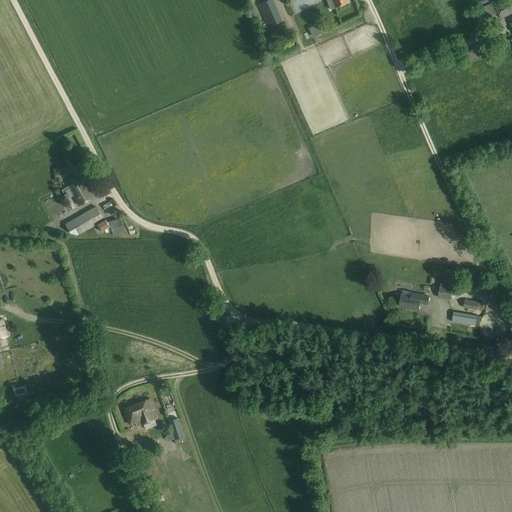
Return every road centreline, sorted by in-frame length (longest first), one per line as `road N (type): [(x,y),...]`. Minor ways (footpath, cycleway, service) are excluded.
road 1 (track): [(511,360),(241,318),(190,234),(143,226),(119,206),(12,0)]
road 2 (track): [(511,325),(369,0)]
